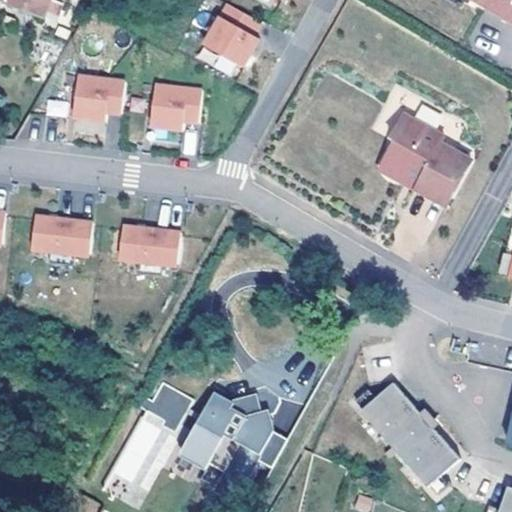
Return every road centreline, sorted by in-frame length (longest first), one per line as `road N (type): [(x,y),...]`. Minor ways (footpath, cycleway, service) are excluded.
road 1 (residential): [(223,186),(483,319),(511,326)]
road 2 (residential): [(223,186),(0,160)]
road 3 (residential): [(326,0),(223,186)]
road 4 (residential): [(411,327),(479,442),(511,460)]
